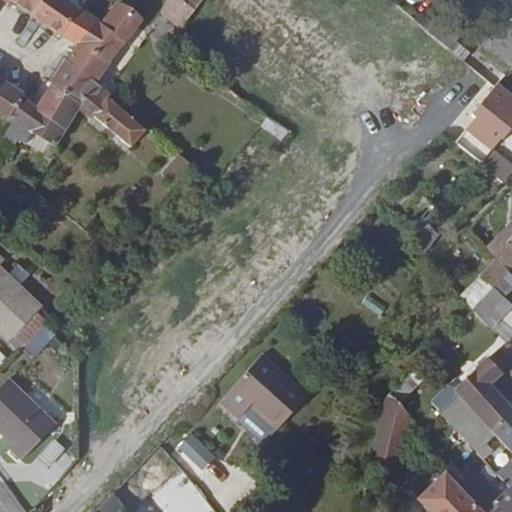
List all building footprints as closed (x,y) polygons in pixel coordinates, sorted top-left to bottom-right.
[(15,0),(13,4),(32,16),(33,17),(44,0),(15,0)] [(68,0),(44,0),(33,17),(61,35),(81,9),(68,0)] [(202,0),(184,0),(196,10),(202,0)] [(396,0),(393,3),(408,16),(423,0),(396,0)] [(66,61),(98,84),(115,57),(144,19),(117,1),(101,21),(81,9),(61,35),(77,45),(66,61)] [(437,40),(449,26),(434,14),(422,28),(437,40)] [(509,65),(511,62),(511,22),(489,45),(509,65)] [(460,43),(452,52),(464,62),(472,53),(460,43)] [(495,87),(506,74),(478,51),(465,62),(495,87)] [(66,61),(51,82),(82,105),(132,148),(146,131),(109,99),(112,95),(103,88),(98,84),(66,61)] [(0,113),(9,119),(25,95),(0,79),(0,113)] [(82,105),(51,82),(37,103),(70,126),(82,105)] [(453,143),(505,184),(511,175),(511,162),(499,152),(511,135),(511,93),(500,84),(453,143)] [(13,122),(28,97),(25,95),(9,119),(13,122)] [(28,97),(13,122),(6,135),(18,141),(26,145),(33,133),(50,144),(57,147),(70,126),(37,103),(28,97)] [(263,129),(283,140),(289,131),(269,119),(263,129)] [(33,133),(26,145),(43,154),(50,144),(33,133)] [(0,163),(5,166),(18,141),(6,135),(0,148),(0,163)] [(58,148),(57,147),(50,144),(43,154),(41,156),(49,161),(58,148)] [(179,154),(162,174),(176,186),(193,166),(179,154)] [(389,197),(401,209),(415,196),(402,183),(389,197)] [(411,208),(424,222),(425,221),(436,210),(422,197),(411,208)] [(394,220),(410,237),(424,222),(411,208),(408,206),(394,220)] [(497,259),(509,269),(510,270),(511,268),(511,247),(506,242),(511,235),(511,219),(485,247),(497,259)] [(424,222),(410,237),(425,253),(441,237),(425,221),(424,222)] [(113,241),(107,247),(116,254),(121,248),(113,241)] [(0,336),(8,344),(17,354),(43,326),(48,323),(38,314),(44,309),(20,286),(30,276),(18,265),(9,275),(0,266),(0,265),(6,260),(0,254),(0,336)] [(497,259),(481,276),(492,287),(509,269),(497,259)] [(511,274),(509,272),(494,287),(503,297),(511,286),(511,274)] [(492,287),(481,276),(461,296),(472,309),(494,287),(492,287)] [(503,297),(494,287),(472,309),(472,310),(490,328),(502,316),(494,308),(504,297),(503,297)] [(43,326),(30,341),(46,357),(60,343),(43,326)] [(46,357),(51,361),(64,348),(60,343),(46,357)] [(0,350),(0,368),(9,359),(0,350)] [(261,355),(220,401),(238,416),(248,405),(276,430),(307,396),(261,355)] [(461,396),(477,381),(509,419),(511,416),(511,409),(490,384),(502,373),(487,357),(454,389),(461,396)] [(9,380),(0,389),(0,432),(14,445),(9,450),(22,461),(56,424),(9,380)] [(477,381),(461,396),(494,433),(509,419),(477,381)] [(452,388),(440,399),(448,409),(461,396),(454,389),(452,388)] [(385,398),(381,413),(380,418),(369,464),(395,470),(409,416),(390,393),(385,398)] [(448,409),(442,415),(476,451),(495,433),(494,433),(461,396),(448,409)] [(511,453),(511,416),(509,419),(494,433),(495,433),(509,450),(511,453)] [(201,473),(217,457),(191,433),(176,449),(201,473)] [(495,433),(476,451),(489,467),(509,450),(495,433)] [(482,511),(445,473),(417,500),(429,511),(482,511)] [(483,511),(511,511),(511,491),(509,488),(483,511)]
